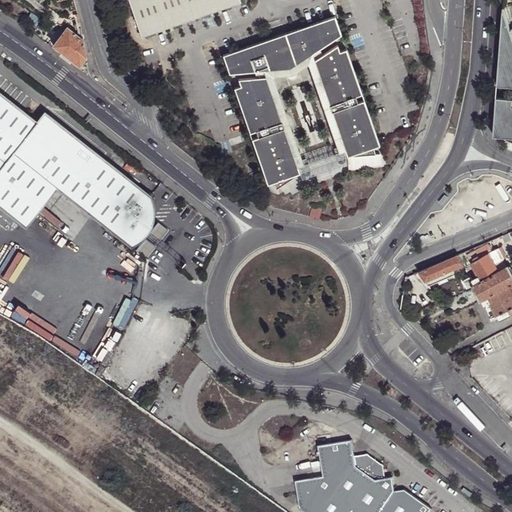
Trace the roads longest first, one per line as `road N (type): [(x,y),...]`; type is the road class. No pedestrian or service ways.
road 1 (unclassified): [(511,216),(405,262),(388,285),(393,315),(452,379)]
road 2 (secondary): [(454,36),(433,145),(378,224),(326,239)]
road 3 (primary): [(303,377),(351,386),(400,414),(511,504)]
road 4 (primary): [(237,252),(216,300),(226,342),(268,375),(303,377)]
road 5 (primary): [(0,29),(141,140)]
road 6 (unclassified): [(87,0),(108,71),(143,106),(141,140)]
road 7 (track): [(128,511),(0,420)]
road 8 (secondary): [(364,297),(380,261),(449,170)]
road 9 (primary): [(511,469),(410,387)]
road 10 (secondary): [(467,125),(482,0)]
